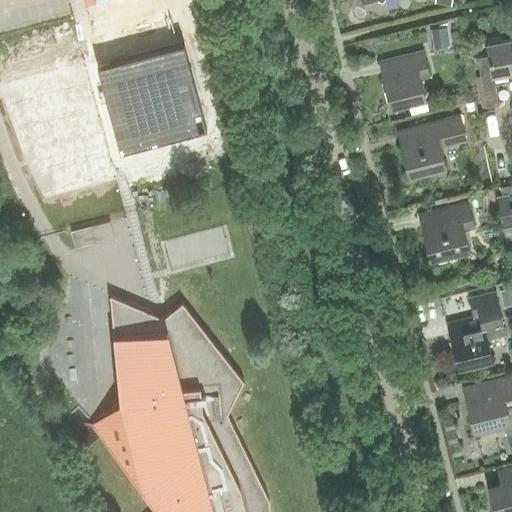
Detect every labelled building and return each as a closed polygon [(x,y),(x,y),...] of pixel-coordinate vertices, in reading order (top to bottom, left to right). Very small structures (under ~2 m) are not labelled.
[(447,27),(431,29),(433,48),(449,46),(447,27)] [(511,77),(511,38),(499,41),(499,38),(487,40),(488,43),(486,43),(488,56),(476,58),(480,82),(481,82),(485,107),(498,105),(493,80),(492,76),(509,73),(510,78),(511,77)] [(183,45),(97,68),(120,153),(206,130),(183,45)] [(418,80),(429,77),(422,52),(380,63),(391,106),(423,98),(418,80)] [(411,142),(402,144),(410,176),(445,167),(439,146),(467,139),(461,115),(408,129),(411,142)] [(511,184),(500,186),(501,195),(497,195),(505,237),(511,235),(511,184)] [(463,229),(473,227),(467,204),(428,213),(432,228),(423,230),(431,260),(468,251),(463,229)] [(475,313),(476,318),(447,325),(458,368),(492,359),(486,339),(505,334),(494,292),(469,298),(471,306),(475,305),(476,313),(475,313)] [(270,511),(269,499),(227,413),(243,380),(182,302),(163,317),(149,311),(109,294),(119,403),(92,423),(89,423),(81,423),(81,424),(92,427),(102,439),(159,511),(270,511)] [(511,409),(511,371),(504,373),(505,378),(483,384),(464,389),(467,401),(474,430),(509,421),(506,411),(511,409)] [(511,511),(511,469),(497,473),(500,484),(489,487),(495,511),(511,511)]
